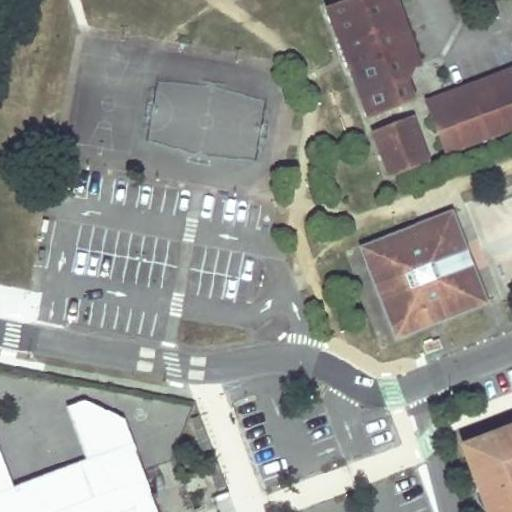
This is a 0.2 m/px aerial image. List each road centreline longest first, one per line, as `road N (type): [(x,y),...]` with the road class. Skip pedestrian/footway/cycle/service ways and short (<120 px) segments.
road 1 (residential): [(0,333),(197,367),(302,359),(373,390),(401,388)]
road 2 (residential): [(448,511),(401,388)]
